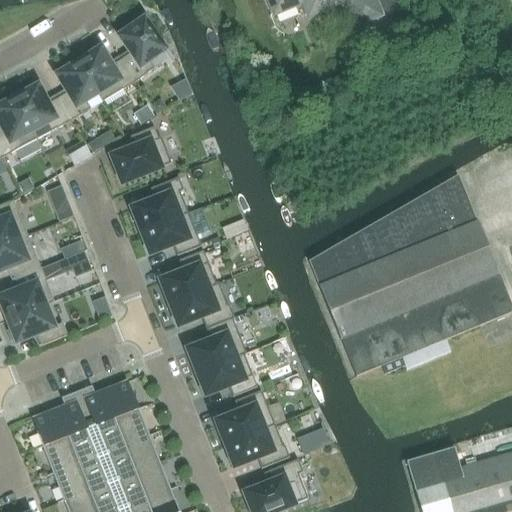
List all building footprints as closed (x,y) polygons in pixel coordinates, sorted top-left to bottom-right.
[(346,0),(358,26),(381,16),(374,0),(267,0),(274,17),(303,5),(309,19),(325,12),(323,8),(341,0),(346,0)] [(121,62),(135,83),(154,70),(148,62),(163,51),(143,21),(142,22),(136,27),(135,25),(118,36),(131,55),(121,62)] [(406,26),(385,34),(394,58),(415,49),(406,26)] [(78,63),(96,95),(102,104),(135,83),(121,62),(110,68),(99,49),(85,57),(86,60),(79,64),(79,63),(78,63)] [(85,102),(96,95),(78,63),(78,64),(71,69),(70,66),(56,75),(68,94),(57,100),(70,123),(90,111),(85,102)] [(15,99),(15,100),(33,131),(37,140),(49,134),(70,123),(57,100),(56,101),(46,106),(36,87),(22,94),(23,96),(16,100),(15,99)] [(37,140),(33,131),(15,100),(14,100),(15,101),(8,104),(7,102),(0,105),(0,124),(3,129),(0,130),(0,152),(3,159),(37,140)] [(134,150),(111,159),(122,185),(171,165),(160,139),(158,140),(154,129),(129,138),(134,150)] [(308,263),(319,289),(340,341),(355,378),(381,368),(384,376),(404,367),(401,359),(511,314),(511,310),(498,277),(499,277),(477,223),(476,224),(457,177),(308,263)] [(155,202),(132,211),(140,232),(140,233),(188,214),(179,193),(183,192),(178,180),(150,191),(155,202)] [(53,205),(66,200),(61,188),(49,193),(53,205)] [(0,247),(27,237),(13,203),(0,208),(0,247)] [(57,214),(60,224),(77,220),(74,209),(57,214)] [(188,214),(140,233),(141,234),(150,255),(172,246),(177,258),(201,248),(188,214)] [(50,221),(32,227),(42,255),(60,249),(50,221)] [(12,281),(40,270),(27,237),(0,247),(0,273),(10,269),(14,280),(12,281)] [(65,260),(83,253),(84,253),(81,244),(62,251),(65,260)] [(65,260),(40,270),(45,282),(73,271),(75,278),(90,272),(83,253),(65,260)] [(179,275),(161,282),(169,303),(168,304),(169,305),(216,286),(216,285),(203,253),(178,262),(183,274),(179,275)] [(45,282),(40,270),(12,281),(13,282),(15,281),(19,292),(0,299),(0,313),(0,314),(3,313),(7,322),(45,308),(54,304),(45,282)] [(216,286),(169,305),(169,306),(170,306),(178,327),(201,318),(205,330),(232,320),(232,321),(234,320),(228,306),(226,306),(218,284),(216,285),(216,286)] [(53,328),(45,308),(7,322),(11,332),(8,333),(13,346),(37,336),(41,346),(39,347),(39,348),(67,337),(62,323),(60,324),(61,325),(53,328)] [(206,344),(188,352),(196,373),(196,374),(243,355),(244,356),(246,355),(232,321),(232,320),(205,330),(210,343),(206,344)] [(243,355),(196,374),(197,375),(206,396),(228,387),(232,398),(257,389),(244,356),(243,355)] [(95,428),(137,411),(131,396),(126,383),(93,396),(84,400),(95,428)] [(127,511),(126,508),(116,481),(105,455),(95,428),(84,400),(93,396),(91,389),(63,401),(65,407),(75,403),(86,431),(97,458),(107,485),(118,511),(117,511),(127,511)] [(235,416),(216,423),(225,444),(224,445),(225,446),(274,426),(261,393),(234,403),(239,414),(235,416)] [(38,433),(44,448),(86,431),(75,403),(65,407),(32,420),(37,433),(38,433)] [(148,438),(137,411),(95,428),(105,455),(148,438)] [(274,426),(225,446),(225,447),(226,447),(234,468),(256,459),(261,470),(289,459),(284,447),(282,447),(274,426)] [(44,448),(54,475),(97,458),(86,431),(44,448)] [(158,465),(148,438),(105,455),(116,481),(158,465)] [(511,511),(511,455),(460,470),(453,450),(406,462),(420,511),(511,511)] [(54,475),(65,501),(107,485),(97,458),(54,475)] [(268,486),(245,495),(251,511),(278,511),(308,500),(298,476),(302,474),(297,461),(269,473),(273,484),(268,486)] [(169,491),(158,465),(116,481),(126,508),(169,491)] [(65,501),(68,511),(116,511),(118,511),(107,485),(65,501)] [(176,511),(169,491),(126,508),(127,511),(176,511)]
